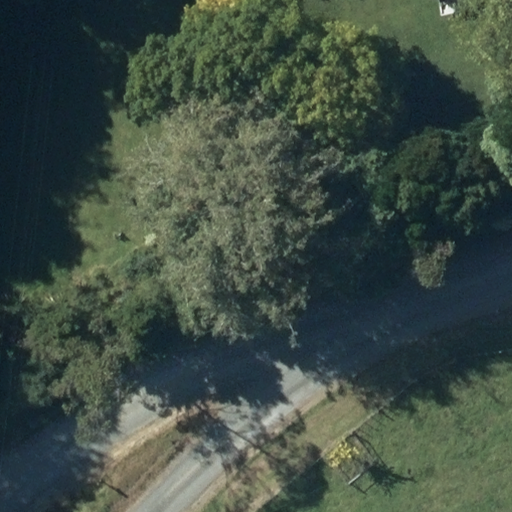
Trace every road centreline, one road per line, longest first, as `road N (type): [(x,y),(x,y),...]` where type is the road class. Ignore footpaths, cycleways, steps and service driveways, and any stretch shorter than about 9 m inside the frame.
road 1 (unclassified): [(212,360),(511,263)]
road 2 (unclassified): [(0,472),(212,360)]
road 3 (unclassified): [(93,511),(212,360)]
